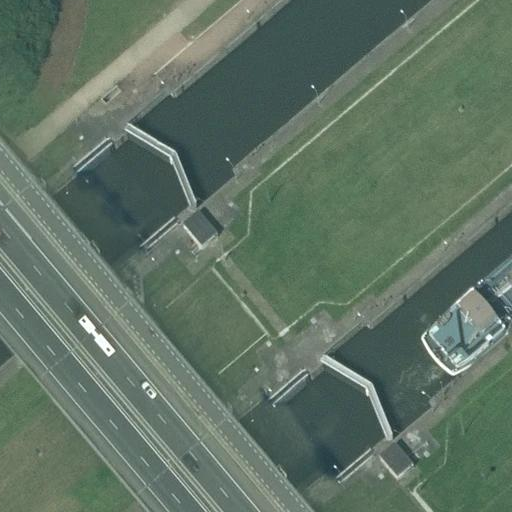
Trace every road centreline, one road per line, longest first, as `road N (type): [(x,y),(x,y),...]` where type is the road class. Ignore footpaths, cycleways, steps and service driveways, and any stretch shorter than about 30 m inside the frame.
road 1 (unclassified): [(301,511),(0,156)]
road 2 (motorway): [(245,511),(0,220)]
road 3 (motorway): [(0,285),(192,511)]
road 4 (unclassified): [(0,168),(202,0)]
